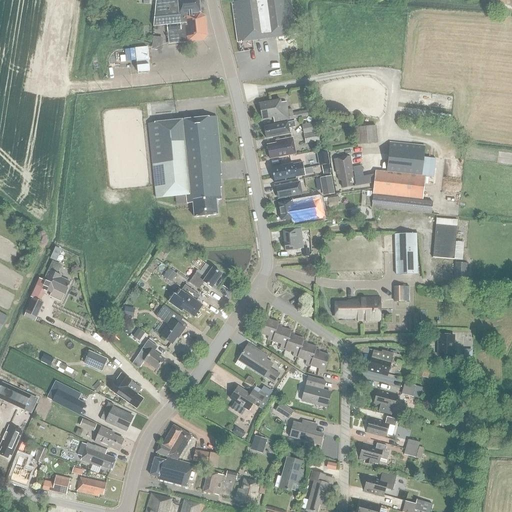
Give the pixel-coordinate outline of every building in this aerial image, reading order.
[(155,27),(166,26),(180,24),(184,24),(184,22),(185,22),(185,18),(184,14),(200,13),(198,0),(159,0),(155,0),(152,23),(152,25),(153,26),(155,27)] [(290,0),(232,0),(233,2),(232,3),(237,43),(295,35),(290,0)] [(168,45),(203,41),(207,36),(205,17),(200,13),(184,14),(185,18),(185,22),(184,22),(184,24),(180,24),(181,30),(167,31),(168,45)] [(281,104),(280,101),(259,104),(262,120),(273,118),(274,122),(289,119),(286,103),(281,104)] [(216,117),(149,123),(156,198),(186,195),(187,204),(192,203),(194,218),(218,215),(216,201),(221,200),(220,188),(221,188),(220,175),(221,175),(220,163),(221,163),(216,117)] [(328,121),(316,123),(318,131),(321,130),(321,128),(329,127),(328,121)] [(265,139),(289,134),(288,129),(295,127),(294,122),(263,128),(265,139)] [(302,125),(303,134),(317,132),(316,123),(302,125)] [(355,128),(357,146),(378,144),(376,126),(355,128)] [(304,135),(305,144),(319,141),(317,133),(304,135)] [(267,146),(269,160),(295,155),(292,139),(276,142),(276,144),(267,146)] [(371,208),(378,209),(431,214),(433,202),(377,196),(377,194),(423,199),(425,177),(421,176),(424,147),(390,143),(387,172),(375,171),(375,174),(354,178),(356,186),(374,183),(373,191),(373,194),(371,208)] [(329,164),(327,152),(319,154),(321,166),(329,164)] [(341,181),(342,189),(352,187),(350,179),(353,179),(351,172),(352,172),(350,158),(334,160),(336,175),(337,175),(338,181),(341,181)] [(273,176),(304,170),(302,163),(294,165),(295,167),(293,167),(292,164),(271,168),(273,176)] [(329,165),(323,166),(321,167),(323,175),(331,173),(329,165)] [(304,170),(273,176),(274,183),(295,179),(295,176),(297,176),(297,177),(305,176),(304,170)] [(334,195),(331,176),(319,178),(322,197),(334,195)] [(302,195),(299,183),(276,187),(278,199),(302,195)] [(294,219),(295,224),(323,219),(319,200),(292,205),(291,202),(278,204),(281,221),(294,219)] [(457,221),(436,219),(436,225),(433,258),(454,260),(457,221)] [(303,249),(301,230),(283,232),(284,243),(285,252),(303,249)] [(395,235),(396,275),(417,274),(416,235),(395,235)] [(51,293),(50,297),(61,302),(64,295),(64,294),(67,288),(68,288),(68,287),(67,286),(69,282),(60,278),(61,276),(57,274),(61,265),(53,261),(44,281),(45,282),(42,289),(51,293)] [(203,263),(191,280),(189,283),(199,290),(204,283),(212,288),(222,275),(212,268),(212,269),(203,263)] [(454,278),(466,278),(467,264),(455,263),(454,278)] [(176,274),(168,269),(163,277),(170,282),(176,274)] [(178,306),(194,317),(202,307),(191,299),(195,293),(185,286),(177,297),(182,300),(178,306)] [(409,301),(409,286),(393,287),(393,302),(409,301)] [(25,314),(37,319),(44,302),(32,297),(25,314)] [(356,316),(356,321),(379,320),(379,299),(359,299),(359,301),(347,301),(347,303),(336,303),(336,315),(347,315),(347,317),(354,317),(356,316)] [(183,319),(171,311),(164,306),(156,316),(164,322),(169,325),(161,336),(172,344),(179,334),(181,334),(185,329),(179,325),(183,319)] [(135,309),(125,307),(123,316),(133,318),(135,309)] [(278,327),(279,324),(265,319),(266,315),(259,334),(268,337),(267,340),(272,342),(277,327),(278,327)] [(408,333),(408,325),(384,325),(384,333),(408,333)] [(292,332),(278,327),(277,327),(272,342),(281,345),(280,348),(285,350),(290,335),(292,332)] [(145,333),(138,328),(132,337),(139,341),(145,333)] [(304,339),(290,335),(285,350),(294,353),(293,356),(298,358),(303,343),(304,339)] [(455,336),(436,336),(436,357),(455,357),(455,336)] [(144,361),(157,370),(164,359),(154,352),(158,348),(148,341),(141,351),(148,356),(144,361)] [(317,348),(303,343),(298,358),(307,361),(305,364),(310,366),(316,351),(317,348)] [(387,376),(393,353),(382,350),(381,353),(373,351),(372,355),(368,371),(387,376)] [(255,357),(244,351),(239,359),(247,365),(246,366),(264,378),(273,365),(266,360),(268,357),(259,351),(255,357)] [(329,356),(316,351),(310,366),(319,369),(318,373),(323,374),(329,356)] [(102,372),(107,360),(89,352),(84,364),(102,372)] [(50,367),(54,360),(43,354),(40,362),(50,367)] [(423,366),(420,377),(411,375),(409,383),(421,385),(423,376),(431,378),(433,369),(423,366)] [(40,377),(38,384),(49,388),(52,381),(40,377)] [(326,408),(330,393),(323,391),(325,382),(308,377),(301,401),(326,408)] [(2,383),(0,387),(0,399),(31,414),(38,399),(2,383)] [(415,392),(416,386),(405,383),(403,389),(415,392)] [(142,389),(135,384),(131,391),(128,389),(122,398),(137,409),(143,399),(137,395),(142,389)] [(238,387),(230,399),(235,402),(230,409),(241,416),(246,409),(249,411),(253,404),(258,407),(263,410),(271,397),(269,396),(261,391),(259,394),(256,392),(252,397),(250,395),(238,387)] [(263,387),(261,391),(269,396),(272,392),(263,387)] [(413,397),(415,392),(403,389),(402,394),(413,397)] [(53,402),(80,416),(86,404),(78,400),(59,391),(53,402)] [(272,397),(275,400),(280,393),(276,391),(272,397)] [(397,396),(377,391),(373,405),(393,410),(397,396)] [(275,411),(288,420),(293,411),(280,403),(275,411)] [(133,417),(112,407),(108,417),(102,415),(100,420),(126,432),(133,417)] [(386,421),(370,417),(366,433),(385,438),(390,423),(395,425),(396,420),(387,417),(386,421)] [(97,425),(82,419),(79,426),(94,432),(97,425)] [(311,442),(320,444),(323,434),(311,431),(313,424),(302,421),(301,425),(293,422),(289,438),(310,443),(311,442)] [(453,424),(451,432),(463,434),(464,423),(458,422),(458,425),(453,424)] [(0,451),(0,455),(7,459),(9,455),(11,456),(21,435),(22,432),(15,429),(9,426),(0,445),(0,446),(2,447),(0,451)] [(160,444),(156,453),(168,458),(177,461),(191,437),(173,426),(162,445),(160,444)] [(108,447),(118,451),(123,440),(112,435),(113,433),(101,428),(95,443),(108,448),(108,447)] [(255,436),(250,450),(258,453),(262,454),(267,440),(255,436)] [(417,452),(419,447),(420,443),(408,440),(406,449),(417,452)] [(86,445),(82,443),(77,455),(82,457),(80,461),(100,468),(101,466),(111,470),(115,460),(105,456),(107,451),(94,446),(94,447),(87,444),(86,445)] [(376,447),(363,443),(359,459),(365,461),(365,463),(371,465),(372,463),(378,464),(379,462),(386,464),(389,453),(385,452),(386,446),(377,444),(376,447)] [(47,450),(41,447),(34,461),(41,464),(47,450)] [(416,458),(417,452),(406,449),(404,455),(416,458)] [(195,451),(193,462),(207,464),(209,453),(195,451)] [(10,480),(26,486),(31,472),(24,469),(27,460),(18,457),(15,467),(15,466),(10,480)] [(171,462),(154,458),(150,475),(160,478),(160,480),(168,482),(186,487),(192,465),(171,460),(171,462)] [(301,481),(303,471),(300,470),(302,462),(287,458),(281,477),(277,476),(274,487),(290,491),(293,479),(301,481)] [(326,468),(335,470),(336,464),(327,462),(326,468)] [(327,503),(330,493),(326,492),(328,484),(324,483),(326,475),(311,471),(308,480),(313,482),(308,500),(310,501),(307,510),(314,511),(316,511),(320,501),(327,503)] [(219,484),(221,484),(223,476),(207,472),(203,492),(218,496),(220,488),(218,488),(219,484)] [(226,477),(239,480),(240,475),(227,472),(226,477)] [(392,490),(396,476),(382,473),(380,479),(368,475),(364,491),(383,496),(385,488),(392,490)] [(69,481),(55,478),(52,492),(66,495),(69,481)] [(99,495),(103,496),(106,484),(80,478),(77,492),(98,497),(99,495)] [(236,500),(253,505),(258,484),(244,480),(242,490),(239,489),(236,500)] [(168,511),(171,500),(151,495),(150,501),(149,501),(146,511),(168,511)] [(180,511),(199,511),(201,505),(183,500),(180,511)] [(415,504),(414,510),(422,511),(429,511),(432,504),(417,500),(415,504)] [(378,511),(380,506),(361,501),(357,511),(378,511)] [(414,510),(415,504),(405,501),(404,507),(414,510)]
